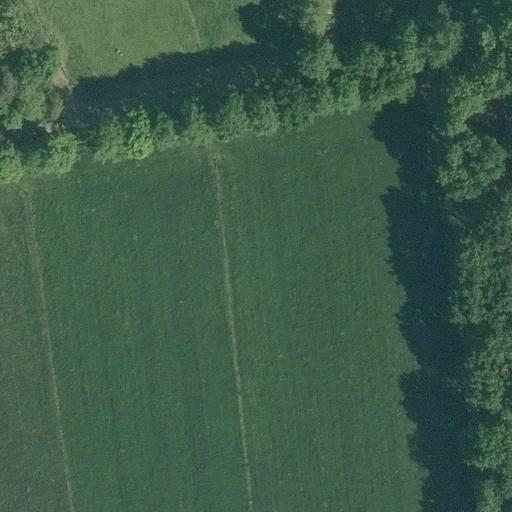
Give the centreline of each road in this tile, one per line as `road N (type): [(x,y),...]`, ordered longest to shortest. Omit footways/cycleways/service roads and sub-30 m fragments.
road 1 (unclassified): [(446,43),(497,89),(509,137),(472,213),(504,511)]
road 2 (unclassified): [(0,133),(446,43)]
